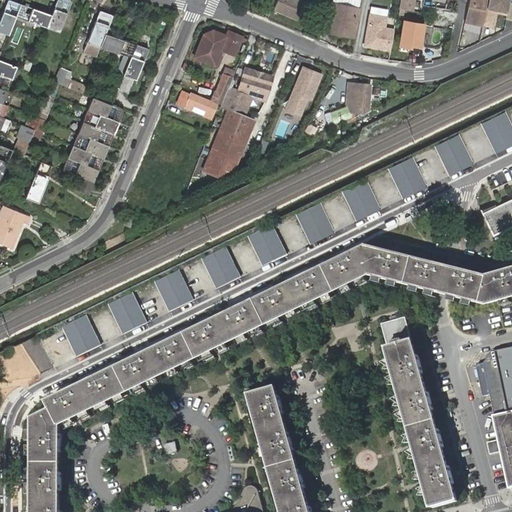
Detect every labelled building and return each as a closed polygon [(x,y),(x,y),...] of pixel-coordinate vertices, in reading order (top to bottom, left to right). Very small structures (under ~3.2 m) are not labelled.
[(0,20),(0,42),(5,44),(16,17),(21,5),(9,0),(0,20)] [(56,0),(51,15),(46,28),(59,33),(71,2),(66,0),(56,0)] [(295,0),(277,0),(274,9),(308,23),(314,8),(295,0)] [(400,0),(398,10),(410,12),(411,0),(400,0)] [(449,0),(447,5),(459,10),(463,0),(449,0)] [(487,0),(468,0),(464,23),(482,27),(486,9),(487,0)] [(487,0),(486,9),(483,24),(491,26),(494,11),(507,13),(509,0),(487,0)] [(332,4),(327,33),(353,37),(358,9),(332,4)] [(21,5),(16,17),(46,28),(51,15),(21,5)] [(386,18),(388,10),(371,7),(369,15),(386,18)] [(87,42),(100,47),(105,34),(112,16),(100,11),(87,42)] [(389,51),(393,30),(384,28),(386,18),(369,15),(363,46),(389,51)] [(415,24),(405,22),(404,22),(399,46),(409,47),(409,44),(419,46),(422,25),(415,24)] [(204,36),(194,59),(214,67),(214,66),(217,67),(220,60),(217,59),(220,52),(234,58),(242,38),(228,32),(226,36),(213,31),(204,36)] [(105,34),(100,47),(129,57),(135,44),(105,34)] [(254,47),(246,43),(240,58),(249,61),(254,47)] [(135,44),(129,57),(122,75),(135,80),(147,49),(135,44)] [(17,68),(0,61),(0,75),(12,80),(17,68)] [(309,67),(303,64),(299,76),(305,78),(309,67)] [(60,67),(55,80),(65,85),(71,72),(60,67)] [(311,97),(322,72),(309,67),(305,78),(299,76),(285,108),(300,114),(308,96),(311,97)] [(241,93),(249,96),(266,99),(272,75),(245,69),(239,91),(228,87),(225,95),(237,101),(241,93)] [(213,93),(210,101),(221,105),(225,95),(228,87),(233,77),(223,73),(215,93),(213,93)] [(0,89),(7,92),(12,80),(0,75),(0,89)] [(128,93),(133,80),(123,77),(118,90),(128,93)] [(350,81),(343,108),(357,111),(359,104),(364,105),(368,85),(350,81)] [(229,113),(240,117),(249,96),(241,93),(237,101),(225,95),(221,105),(220,108),(220,109),(229,113)] [(185,108),(190,96),(185,94),(180,107),(185,108)] [(211,119),(216,106),(190,96),(185,108),(192,112),(194,107),(206,112),(204,117),(211,119)] [(92,97),(87,109),(117,121),(122,109),(92,97)] [(192,112),(204,117),(206,112),(194,107),(192,112)] [(117,121),(87,109),(82,121),(112,133),(117,121)] [(327,114),(331,123),(343,118),(339,109),(327,114)] [(246,143),(254,123),(240,117),(229,113),(221,130),(236,136),(233,143),(237,144),(238,140),(246,143)] [(372,114),(362,117),(364,123),(374,120),(372,114)] [(483,126),(495,154),(511,145),(511,127),(506,114),(483,126)] [(0,130),(4,133),(10,120),(0,116),(0,130)] [(45,121),(37,118),(30,138),(38,141),(45,121)] [(112,133),(82,121),(77,133),(107,145),(112,133)] [(15,139),(28,142),(32,128),(18,125),(15,139)] [(221,130),(204,172),(222,179),(226,171),(233,174),(246,143),(238,140),(237,144),(233,143),(236,136),(221,130)] [(102,157),(107,145),(77,133),(72,145),(102,157)] [(437,148),(450,176),(473,164),(460,137),(437,148)] [(162,142),(155,159),(182,169),(188,152),(162,142)] [(0,178),(12,150),(0,144),(0,178)] [(97,169),(102,157),(72,145),(67,157),(97,169)] [(92,181),(97,169),(67,157),(62,169),(80,177),(92,181)] [(37,203),(52,165),(39,160),(24,198),(37,203)] [(426,187),(413,160),(390,171),(403,199),(426,187)] [(86,195),(92,181),(80,177),(74,190),(86,195)] [(343,193),(357,221),(380,209),(367,182),(343,193)] [(140,186),(134,199),(147,205),(152,192),(140,186)] [(511,196),(478,213),(489,238),(511,226),(511,196)] [(296,216),(310,244),(333,232),(320,204),(296,216)] [(4,206),(0,216),(0,243),(12,249),(22,223),(28,225),(31,217),(4,206)] [(130,228),(133,219),(125,216),(122,224),(130,228)] [(250,238),(264,266),(287,255),(274,227),(250,238)] [(441,292),(447,267),(370,249),(49,403),(52,411),(35,421),(36,511),(62,511),(61,425),(355,283),(372,274),(441,292)] [(204,261),(217,288),(241,277),(228,250),(204,261)] [(451,268),(447,267),(441,292),(444,293),(453,295),(459,270),(451,268)] [(511,271),(490,278),(459,270),(453,295),(490,304),(511,297),(511,271)] [(156,285),(169,312),(192,300),(179,273),(156,285)] [(109,307),(121,334),(146,323),(133,296),(109,307)] [(62,330),(75,356),(99,345),(86,318),(62,330)] [(382,325),(437,509),(460,501),(404,319),(382,325)] [(511,411),(511,347),(492,351),(484,363),(477,365),(484,396),(491,394),(495,415),(511,411)] [(253,394),(285,511),(309,511),(274,388),(253,394)] [(511,411),(495,415),(494,416),(511,489),(511,488),(511,411)] [(176,442),(165,444),(167,455),(178,452),(176,442)] [(232,511),(230,511),(264,511),(259,491),(258,490),(256,487),(254,486),(251,486),(249,486),(247,488),(245,490),(242,496),(237,505),(232,511)]
